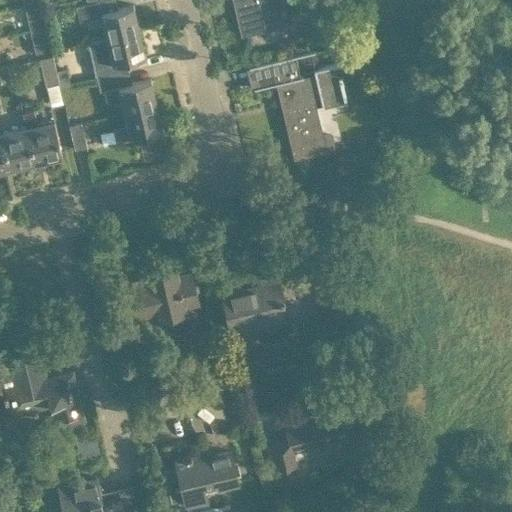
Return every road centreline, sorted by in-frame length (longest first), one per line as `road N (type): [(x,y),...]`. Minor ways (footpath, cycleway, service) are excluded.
road 1 (residential): [(58,213),(201,176),(210,163),(214,152),(178,0)]
road 2 (residential): [(223,397),(135,426),(110,417),(58,213)]
